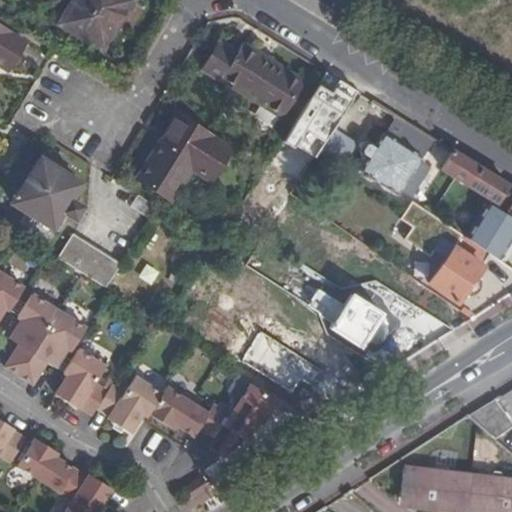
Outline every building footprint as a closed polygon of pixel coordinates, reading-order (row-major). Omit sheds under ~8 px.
[(132,0),(74,0),(60,24),(102,50),(132,0)] [(497,45),(511,54),(511,0),(467,0),(452,26),(493,51),(497,45)] [(11,33),(0,26),(0,66),(7,70),(24,42),(11,33)] [(220,43),(204,69),(224,81),(280,116),(302,81),(245,45),(239,55),(220,43)] [(356,90),(324,70),(308,96),(339,116),(356,90)] [(177,115),(161,140),(168,144),(184,119),(177,115)] [(359,150),(360,154),(366,158),(358,171),(396,195),(399,190),(410,196),(428,168),(417,161),(432,137),(397,115),(385,134),(382,133),(374,145),(368,141),(364,142),(359,150)] [(168,144),(161,140),(137,179),(171,201),(191,169),(210,181),(231,149),(184,119),(168,144)] [(331,130),(317,152),(324,156),(338,165),(351,143),(331,130)] [(467,187),(480,167),(452,150),(439,170),(467,187)] [(324,156),(317,152),(306,168),(313,172),(324,156)] [(69,198),(79,183),(39,157),(10,203),(51,228),(61,211),(74,219),(82,206),(69,198)] [(480,167),(467,187),(497,205),(510,185),(480,167)] [(511,214),(511,190),(501,208),(511,214)] [(446,258),(429,283),(457,303),(491,254),(462,235),(411,201),(407,209),(401,218),(413,226),(404,238),(430,256),(434,250),(446,258)] [(120,265),(72,235),(56,258),(82,274),(104,289),(120,265)] [(0,273),(0,315),(1,314),(0,312),(0,305),(5,308),(9,311),(24,288),(0,273)] [(18,375),(58,311),(31,294),(17,317),(21,319),(26,322),(22,328),(18,325),(9,339),(18,344),(4,367),(18,375)] [(365,337),(376,320),(380,314),(352,295),(331,328),(360,345),(365,337)] [(58,311),(18,375),(32,384),(45,362),(55,367),(63,353),(58,350),(62,345),(67,348),(71,351),(86,328),(58,311)] [(22,328),(26,322),(21,319),(18,325),(22,328)] [(386,326),(376,320),(365,337),(375,343),(380,343),(387,330),(386,326)] [(67,348),(62,345),(58,350),(63,353),(67,348)] [(93,413),(97,407),(107,392),(94,385),(106,366),(78,349),(64,371),(68,374),(73,377),(69,382),(65,379),(56,393),(79,408),(80,405),(93,413)] [(69,382),(73,377),(68,374),(65,379),(69,382)] [(148,415),(162,392),(134,375),(122,394),(110,386),(107,392),(97,407),(110,415),(108,418),(132,432),(140,418),(135,415),(139,409),(144,413),(148,415)] [(264,424),(279,399),(251,381),(209,448),(224,457),(237,435),(247,441),(259,422),(264,424)] [(162,392),(148,415),(171,429),(174,425),(177,420),(183,423),(180,428),(193,437),(199,429),(211,436),(226,413),(212,404),(207,413),(166,387),(162,392)] [(511,425),(493,400),(467,416),(495,440),(511,426),(511,425)] [(144,413),(139,409),(135,415),(140,418),(144,413)] [(183,423),(177,420),(174,425),(180,428),(183,423)] [(0,455),(11,462),(26,438),(0,422),(0,455)] [(38,479),(72,500),(87,477),(60,460),(57,465),(52,461),(55,457),(57,452),(35,438),(17,465),(38,479)] [(57,465),(60,460),(55,457),(52,461),(57,465)] [(406,486),(404,502),(492,511),(511,511),(511,477),(487,475),(486,478),(455,475),(456,471),(435,469),(434,472),(403,469),(401,486),(406,486)] [(89,474),(87,477),(72,500),(64,511),(96,511),(112,489),(89,474)] [(202,476),(185,487),(192,499),(209,488),(202,476)]
